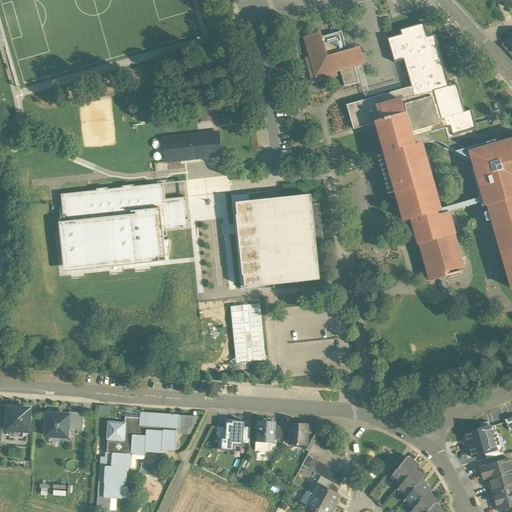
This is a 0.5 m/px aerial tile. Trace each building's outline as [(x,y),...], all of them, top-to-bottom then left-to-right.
[(511,0),(503,0),(506,8),(511,5),(511,0)] [(436,40),(427,42),(426,39),(428,38),(424,23),(400,30),(401,35),(387,39),(394,63),(404,60),(411,87),(347,105),(354,130),(376,123),(383,146),(385,145),(388,153),(379,156),(390,194),(396,192),(405,220),(412,218),(414,224),(413,224),(419,244),(424,242),(449,235),(454,233),(449,214),(437,217),(437,216),(436,211),(440,210),(440,209),(435,190),(430,192),(429,188),(433,187),(428,167),(423,168),(422,165),(427,164),(421,145),(419,136),(450,127),(452,136),(453,136),(477,129),(471,110),(464,112),(456,84),(449,86),(436,40)] [(341,32),(321,37),(320,35),(319,34),(305,38),(306,39),(312,62),(307,63),(313,82),(332,77),(331,72),(340,70),(344,87),(359,83),(355,69),(350,52),(350,51),(347,52),(341,32)] [(211,46),(206,48),(209,58),(214,57),(211,46)] [(361,48),(350,51),(350,52),(355,69),(367,66),(361,48)] [(213,120),(212,109),(200,111),(202,122),(213,120)] [(4,125),(1,126),(3,138),(9,136),(7,125),(4,125)] [(511,140),(497,145),(496,140),(465,149),(449,140),(448,137),(452,136),(450,127),(419,136),(421,145),(435,141),(445,146),(444,148),(467,161),(468,159),(478,164),(474,172),(481,197),(482,198),(491,195),(492,200),(493,204),(495,210),(484,213),(487,222),(492,220),(501,252),(511,249),(511,140)] [(218,133),(163,139),(166,162),(221,156),(218,133)] [(96,191),(61,195),(64,222),(59,222),(64,272),(166,261),(166,257),(168,255),(169,253),(170,242),(170,240),(167,240),(164,241),(163,232),(190,229),(186,197),(165,200),(164,184),(133,187),(133,185),(122,186),(122,188),(107,190),(107,188),(96,189),(96,191)] [(269,192),(231,196),(234,218),(241,288),(319,281),(318,272),(326,272),(319,204),(311,205),(309,195),(270,199),(269,192)] [(481,197),(440,209),(440,210),(436,211),(437,216),(481,203),(492,200),(491,195),(482,198),(481,197)] [(449,235),(424,242),(425,246),(421,247),(429,276),(430,281),(444,277),(446,277),(444,272),(448,271),(463,266),(455,237),(450,239),(449,235)] [(511,249),(501,252),(511,289),(511,288),(511,249)] [(230,309),(236,365),(265,362),(259,306),(230,309)] [(30,409),(7,408),(6,416),(3,416),(4,410),(0,409),(0,425),(3,426),(3,421),(6,421),(5,430),(28,432),(30,409)] [(83,413),(69,412),(68,415),(69,416),(68,430),(82,431),(83,413)] [(140,418),(125,417),(124,423),(108,422),(106,440),(108,441),(107,453),(105,453),(105,454),(107,454),(107,458),(102,458),(100,488),(99,488),(97,511),(109,511),(110,498),(121,499),(122,485),(124,485),(125,469),(129,469),(130,455),(130,453),(131,453),(131,454),(145,455),(146,451),(162,452),(162,448),(176,449),(177,432),(177,429),(179,429),(180,416),(179,416),(141,414),(141,413),(140,413),(140,418)] [(63,414),(53,414),(47,414),(45,436),(67,438),(68,430),(69,416),(68,415),(63,415),(63,414)] [(196,417),(180,416),(179,429),(177,429),(177,432),(189,433),(196,417)] [(266,420),(263,420),(261,422),(257,422),(256,439),(260,439),(263,443),(269,443),(274,443),(274,440),(275,427),(275,423),(268,422),(266,420)] [(243,444),(244,427),(244,422),(232,421),(232,423),(226,422),(226,428),(225,439),(218,439),(217,451),(233,452),(234,445),(243,446),(243,444)] [(307,425),(290,424),(290,425),(290,432),(289,444),(297,445),(297,446),(298,446),(298,445),(305,445),(306,445),(307,433),(310,433),(310,426),(307,426),(307,425)] [(225,439),(226,428),(217,427),(216,439),(218,439),(225,439)] [(284,427),(275,427),(274,440),(284,440),(284,431),(284,427)] [(481,429),(465,434),(467,442),(463,443),(465,450),(469,449),(472,457),(484,453),(496,450),(496,449),(489,427),(481,429)] [(310,433),(307,433),(306,445),(305,445),(305,450),(309,451),(318,436),(312,433),(310,433)] [(256,451),(268,451),(269,443),(263,443),(260,439),(256,439),(256,451)] [(496,450),(484,453),(486,459),(503,454),(501,447),(496,449),(496,450)] [(313,458),(307,455),(302,465),(307,468),(313,458)] [(401,455),(393,464),(398,468),(405,459),(401,455)] [(398,468),(390,478),(400,486),(414,469),(417,465),(407,457),(405,459),(398,468)] [(318,461),(313,458),(307,468),(312,471),(318,461)] [(511,468),(509,459),(480,467),(483,479),(488,477),(492,491),(511,485),(511,468)] [(323,464),(318,461),(312,471),(317,474),(323,464)] [(328,467),(323,464),(317,474),(323,477),(328,467)] [(328,467),(323,477),(328,480),(334,470),(328,467)] [(423,477),(414,469),(400,486),(397,490),(406,498),(420,480),(423,477)] [(339,473),(334,470),(328,480),(329,481),(333,483),(339,473)] [(344,476),(339,473),(333,483),(338,486),(344,476)] [(430,488),(420,480),(406,498),(403,501),(413,509),(427,492),(430,488)] [(333,483),(329,481),(326,488),(336,494),(340,487),(338,486),(333,483)] [(326,488),(317,483),(311,494),(334,506),(340,496),(336,494),(326,488)] [(511,485),(492,491),(495,501),(511,495),(511,485)] [(437,500),(427,492),(413,509),(411,511),(427,511),(434,504),(437,500)] [(330,511),(334,506),(311,494),(305,504),(316,510),(318,511),(330,511)] [(511,495),(495,501),(498,510),(511,506),(511,495)]
